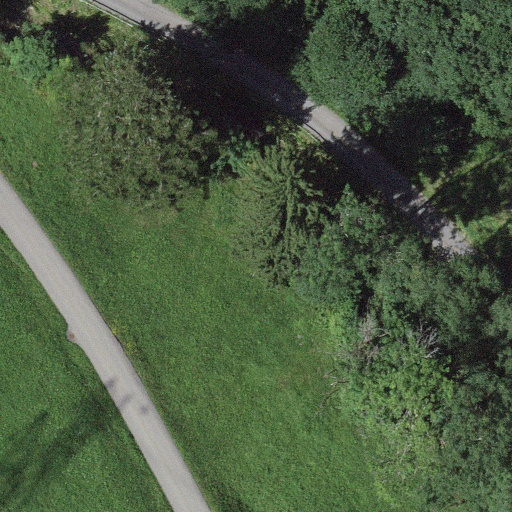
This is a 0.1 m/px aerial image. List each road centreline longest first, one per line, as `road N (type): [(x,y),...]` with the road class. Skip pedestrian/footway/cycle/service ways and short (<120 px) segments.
road 1 (track): [(511,287),(317,121),(117,0)]
road 2 (unclassified): [(0,202),(200,511)]
